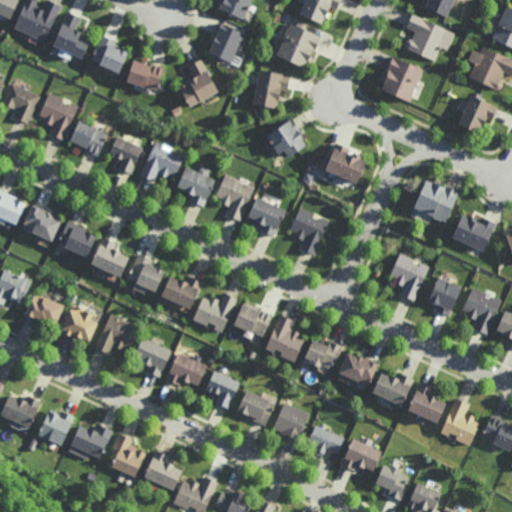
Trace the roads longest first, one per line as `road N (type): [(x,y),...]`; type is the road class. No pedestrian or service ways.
road 1 (residential): [(0,151),(511,385)]
road 2 (residential): [(0,343),(352,511)]
road 3 (residential): [(379,0),(345,77),(352,103),(485,165),(511,158)]
road 4 (residential): [(334,303),(412,132)]
